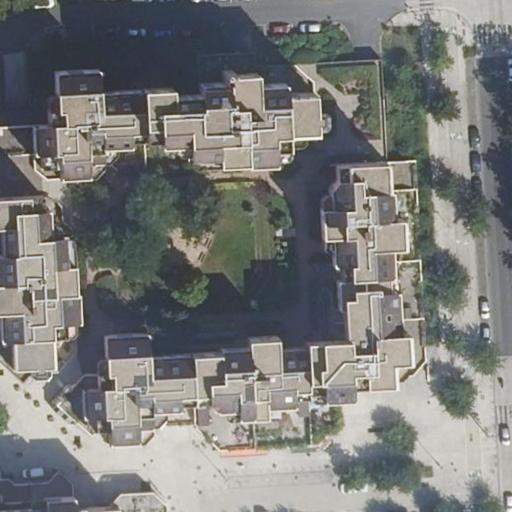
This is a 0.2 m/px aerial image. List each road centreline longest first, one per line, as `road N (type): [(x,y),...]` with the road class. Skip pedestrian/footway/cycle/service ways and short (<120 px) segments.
road 1 (residential): [(0,38),(68,15),(427,0)]
road 2 (tertiary): [(489,0),(510,385)]
